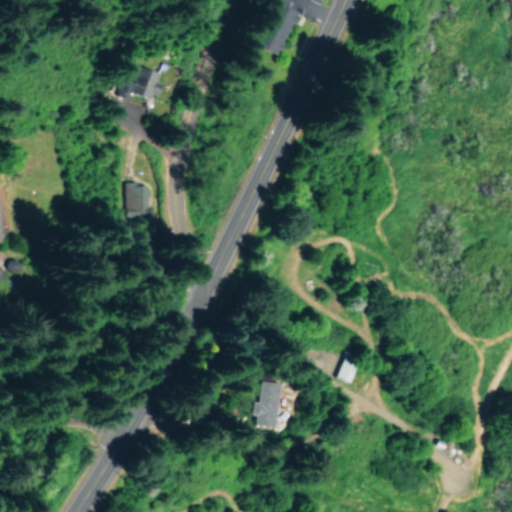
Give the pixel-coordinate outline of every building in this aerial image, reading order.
[(249,45),(274,54),(289,10),(264,1),(249,45)] [(147,99),(154,81),(151,80),(154,72),(127,62),(116,94),(124,97),(126,92),(147,99)] [(143,182),(122,182),(121,215),(143,216),(143,182)] [(344,380),(349,361),(334,357),(329,377),(344,380)] [(242,400),(238,400),(236,414),(240,414),(239,423),(259,425),(264,381),(245,379),(242,400)]
